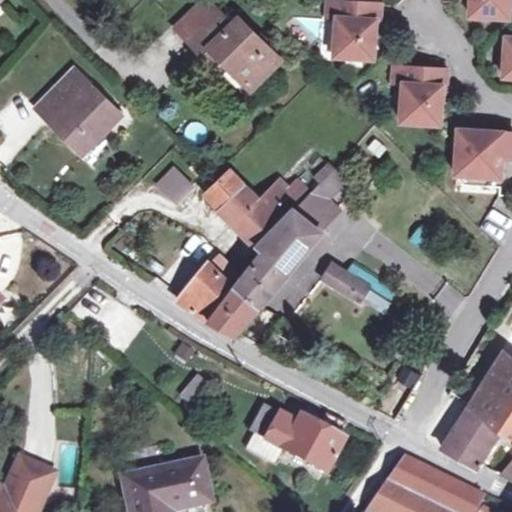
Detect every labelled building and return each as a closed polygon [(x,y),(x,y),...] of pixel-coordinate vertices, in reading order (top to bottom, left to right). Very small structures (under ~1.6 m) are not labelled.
[(373,4),(328,0),(327,17),(338,18),(335,57),(375,60),(377,36),(378,20),(373,20),(373,4)] [(511,0),(472,0),(471,17),(511,20),(511,0)] [(179,29),(207,57),(214,50),(227,63),(253,90),(282,61),(241,21),(234,28),(207,1),(179,29)] [(382,4),(373,4),(373,20),(378,20),(377,36),(380,37),(382,4)] [(220,70),(227,63),(214,50),(207,57),(220,70)] [(440,70),(395,67),(394,84),(404,84),(402,123),(442,126),(443,103),(444,86),(439,85),(440,70)] [(38,108),(85,155),(124,116),(76,70),(38,108)] [(440,70),(439,85),(444,86),(443,103),(446,103),(448,70),(440,70)] [(0,114),(0,126),(7,134),(36,105),(23,92),(0,114)] [(191,121),(183,136),(201,145),(209,129),(191,121)] [(465,131),(462,177),(507,180),(506,188),(505,196),(511,196),(511,158),(504,158),(505,133),(465,131)] [(218,159),(207,171),(214,178),(226,166),(225,165),(218,159)] [(317,188),(328,198),(345,180),(328,163),(315,175),(323,182),(317,188)] [(178,202),(192,187),(174,168),(158,184),(178,202)] [(296,209),(311,194),(296,181),(285,192),(276,182),(260,199),(231,170),(208,194),(265,251),(244,277),(222,255),(212,265),(209,262),(178,300),(210,321),(237,336),(323,231),(322,230),(296,209)] [(507,180),(462,177),(470,186),(506,188),(507,180)] [(296,209),(322,230),(341,210),(328,198),(317,188),(311,194),(296,209)] [(369,288),(341,271),(339,273),(330,268),(323,276),(362,299),(369,288)] [(93,284),(74,310),(125,348),(144,321),(93,284)] [(57,339),(75,350),(86,334),(68,322),(57,339)] [(511,357),(505,351),(443,449),(477,468),(492,443),(497,445),(504,435),(511,441),(511,460),(501,474),(511,478),(511,357)] [(418,375),(405,368),(399,379),(413,386),(418,375)] [(180,395),(191,404),(209,382),(198,373),(180,395)] [(341,437),(321,427),(303,417),(299,424),(265,407),(251,433),(327,473),(346,440),(341,437)] [(327,415),(321,427),(341,437),(348,426),(327,415)] [(474,511),(484,493),(405,455),(364,511),(474,511)] [(0,511),(36,511),(48,487),(53,475),(20,461),(7,493),(0,490),(0,489),(0,511)] [(132,511),(171,511),(211,502),(202,463),(125,478),(132,511)]
